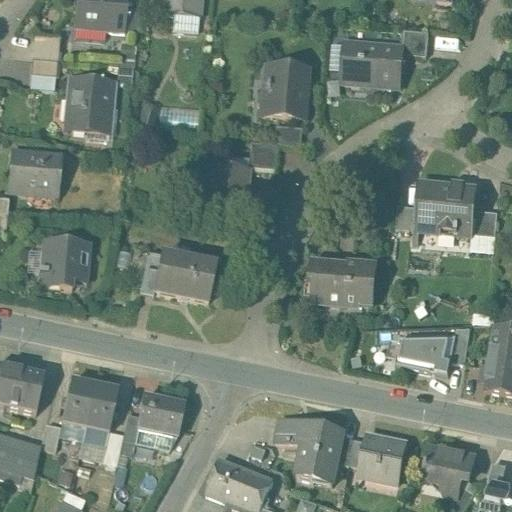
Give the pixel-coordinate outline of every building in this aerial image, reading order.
[(127,0),(76,0),(75,22),(106,25),(106,30),(125,32),(127,0)] [(201,0),(162,0),(161,13),(175,14),(173,30),(197,32),(199,16),(201,0)] [(428,36),(404,34),(402,49),(403,50),(402,58),(425,60),(428,36)] [(60,38),(34,36),(32,60),(58,62),(60,38)] [(402,49),(343,44),(340,84),(400,89),(402,58),(403,50),(402,49)] [(58,62),(32,60),(31,75),(56,77),(58,62)] [(309,70),(270,67),(268,86),(266,85),(266,90),(263,90),(261,117),(299,120),(301,98),(306,98),(309,70)] [(114,82),(70,78),(66,124),(87,126),(86,138),(108,140),(109,128),(110,129),(114,82)] [(198,120),(198,106),(160,105),(160,119),(198,120)] [(301,130),(275,128),(274,146),(277,146),(300,148),(301,130)] [(274,146),(251,144),(249,168),(275,170),(277,146),(274,146)] [(61,158),(11,154),(8,193),(27,195),(28,190),(58,193),(61,158)] [(249,171),(194,166),(190,169),(189,185),(192,190),(206,191),(205,208),(246,212),(249,171)] [(475,191),(419,185),(415,233),(439,235),(439,231),(453,233),(453,237),(471,238),(473,212),(475,191)] [(8,201),(0,200),(0,216),(7,217),(8,201)] [(497,215),(473,212),(471,238),(494,241),(497,215)] [(89,248),(62,246),(61,255),(42,253),(40,274),(39,274),(39,278),(40,278),(39,291),(71,293),(72,285),(86,286),(89,248)] [(216,269),(161,257),(157,274),(153,295),(154,295),(208,306),(216,269)] [(347,269),(312,265),(309,286),(313,287),(312,305),(346,309),(347,305),(372,307),(376,267),(348,265),(347,269)] [(157,274),(145,271),(139,296),(153,299),(154,295),(153,295),(157,274)] [(511,343),(511,335),(494,332),(488,372),(481,371),(479,389),(485,390),(484,398),(503,402),(511,343)] [(455,345),(400,346),(398,351),(390,348),(386,366),(395,367),(394,372),(448,383),(451,369),(465,372),(472,336),(457,337),(455,345)] [(511,343),(503,402),(511,403),(511,343)] [(44,380),(0,370),(0,411),(35,419),(44,380)] [(93,391),(70,386),(61,427),(84,432),(93,391)] [(117,395),(93,391),(84,432),(81,448),(103,453),(107,437),(108,437),(117,395)] [(183,410),(143,401),(139,421),(137,432),(137,433),(134,447),(168,455),(176,441),(183,410)] [(139,421),(127,418),(123,440),(122,444),(134,447),(137,433),(137,432),(139,421)] [(344,438),(281,424),(275,448),(304,454),(297,483),(332,491),(337,469),(343,443),(344,438)] [(60,432),(45,429),(40,453),(55,456),(60,432)] [(123,440),(108,437),(107,437),(103,453),(100,466),(116,470),(122,444),(123,440)] [(40,453),(0,440),(0,474),(26,483),(33,484),(40,453)] [(354,446),(343,443),(337,469),(349,471),(354,446)] [(406,451),(367,443),(366,448),(361,474),(359,482),(398,490),(406,451)] [(80,447),(71,445),(68,460),(77,462),(80,447)] [(366,448),(354,446),(349,471),(361,474),(366,448)] [(475,465),(430,455),(427,471),(426,470),(425,474),(426,475),(424,483),(440,486),(445,502),(456,504),(458,505),(462,487),(468,488),(471,483),(475,465)] [(262,511),(272,486),(220,466),(207,500),(227,508),(238,511),(262,511)] [(511,475),(508,475),(503,495),(493,493),(487,503),(485,511),(487,511),(501,511),(502,509),(511,511),(511,475)] [(33,484),(26,483),(22,496),(30,498),(33,484)] [(468,488),(462,487),(458,505),(456,504),(451,511),(467,511),(478,494),(471,483),(468,488)] [(78,511),(82,504),(68,498),(66,498),(61,508),(70,511),(78,511)]
